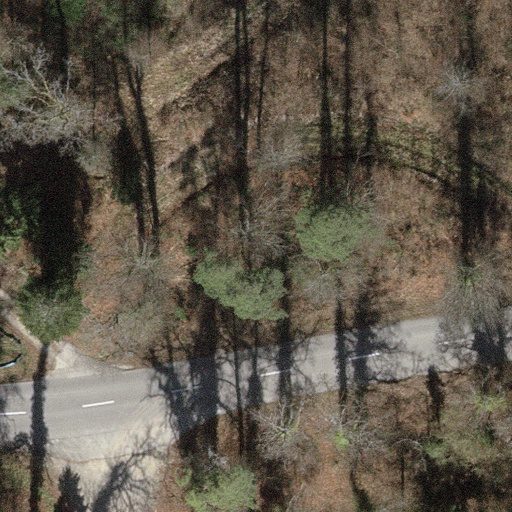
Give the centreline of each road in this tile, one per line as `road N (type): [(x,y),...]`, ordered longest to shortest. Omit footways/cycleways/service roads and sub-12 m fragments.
road 1 (unclassified): [(511,326),(79,382),(0,375)]
road 2 (track): [(79,382),(124,485),(125,511)]
